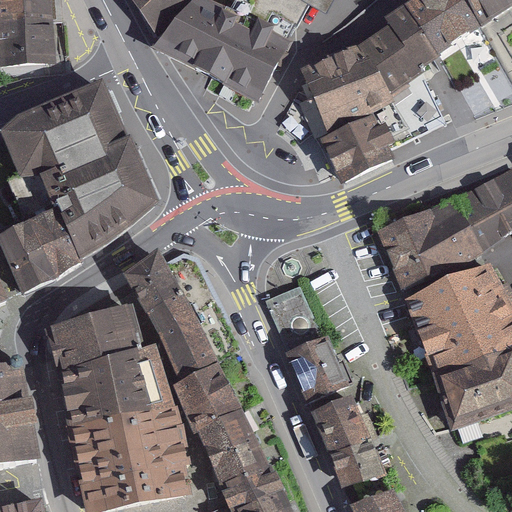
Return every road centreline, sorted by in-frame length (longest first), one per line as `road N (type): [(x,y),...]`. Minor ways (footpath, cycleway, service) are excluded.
road 1 (residential): [(319,216),(394,404),(467,511)]
road 2 (primary): [(163,237),(37,325),(34,361),(58,489)]
road 3 (residential): [(409,0),(304,68),(274,120),(263,219)]
road 4 (primary): [(328,511),(240,281)]
road 5 (primary): [(511,138),(319,216)]
road 6 (tertiary): [(131,56),(0,110)]
road 7 (secondary): [(263,219),(196,140),(170,123)]
